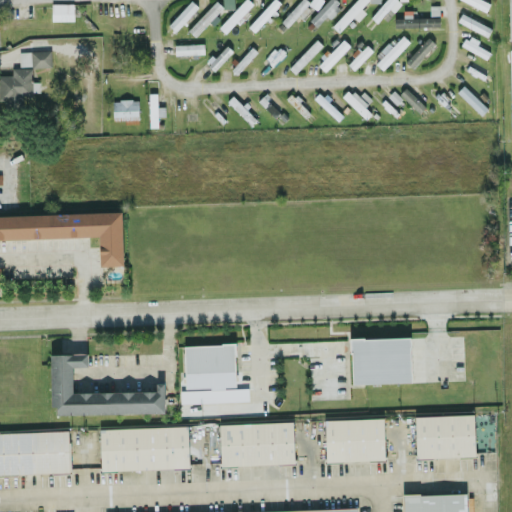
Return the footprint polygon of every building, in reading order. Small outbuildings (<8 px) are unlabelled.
[(316,25),(327,14),(330,17),(341,5),(335,0),(326,0),(309,19),(316,25)] [(353,16),(358,20),(366,11),(361,7),(367,0),(354,0),(331,25),(338,31),(353,16)] [(379,23),(400,0),(399,0),(384,0),(370,16),(379,23)] [(490,1),(487,0),(463,0),(486,9),(490,1)] [(73,2),(51,3),(51,20),(73,20),(73,2)] [(440,26),(440,15),(403,15),(403,17),(395,17),(395,27),(440,26)] [(375,62),(382,69),(409,40),(402,34),(375,62)] [(435,42),(428,36),(405,60),(412,67),(435,42)] [(321,44),(316,38),(289,67),(295,72),(321,44)] [(318,64),(325,70),(349,44),(342,38),(318,64)] [(372,49),(364,42),(346,62),(354,69),(372,49)] [(19,50),(19,66),(51,65),(51,50),(19,50)] [(0,66),(0,107),(30,106),(30,91),(39,91),(39,80),(32,80),(32,67),(0,66)] [(487,108),(464,84),(457,90),(480,114),(487,108)] [(426,105),(405,86),(399,93),(419,112),(426,105)] [(343,97),(365,118),(371,111),(350,90),(343,97)] [(138,98),(112,99),(113,118),(139,118),(138,98)] [(0,214),(0,268),(1,266),(0,266),(0,238),(99,236),(100,265),(123,264),(122,211),(0,214)] [(352,382),(411,381),(410,336),(351,337),(352,382)] [(235,343),(184,344),(185,388),(236,386),(235,343)] [(51,353),(51,413),(164,412),(164,382),(156,382),(156,390),(73,391),(72,365),(87,365),(87,352),(51,353)] [(416,457),(475,455),(474,413),(415,415),(416,457)] [(385,458),(383,417),(324,419),(326,461),(385,458)] [(220,465),(294,462),(293,420),(219,423),(220,465)] [(99,427),(101,469),(189,467),(188,425),(99,427)] [(0,473),(70,472),(69,430),(0,431),(0,473)] [(467,511),(467,492),(403,494),(403,511),(467,511)]
